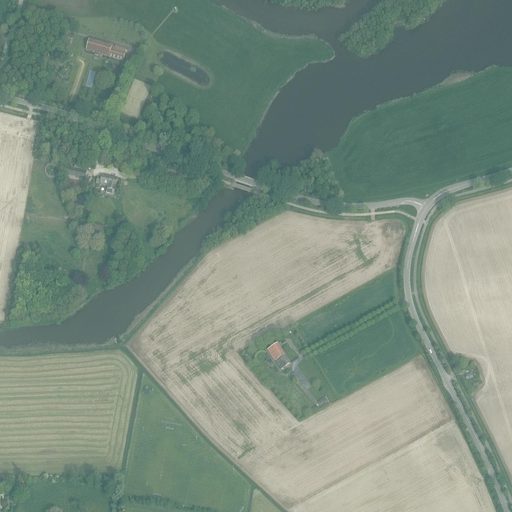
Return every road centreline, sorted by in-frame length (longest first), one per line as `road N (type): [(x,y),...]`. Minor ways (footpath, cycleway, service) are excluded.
road 1 (tertiary): [(426,207),(302,199),(0,94)]
road 2 (secondary): [(505,511),(408,298),(410,249),(426,207)]
